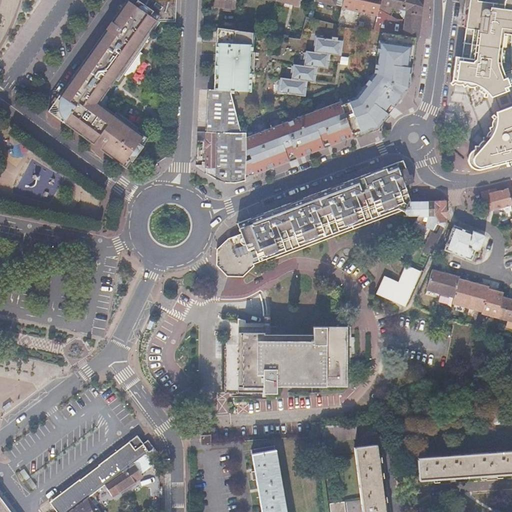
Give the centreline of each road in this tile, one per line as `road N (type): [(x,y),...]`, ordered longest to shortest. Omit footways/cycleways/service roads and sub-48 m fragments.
road 1 (tertiary): [(178,511),(177,447),(113,353)]
road 2 (residential): [(181,166),(188,0)]
road 3 (tertiary): [(227,207),(382,148)]
road 4 (tertiary): [(113,353),(0,440)]
